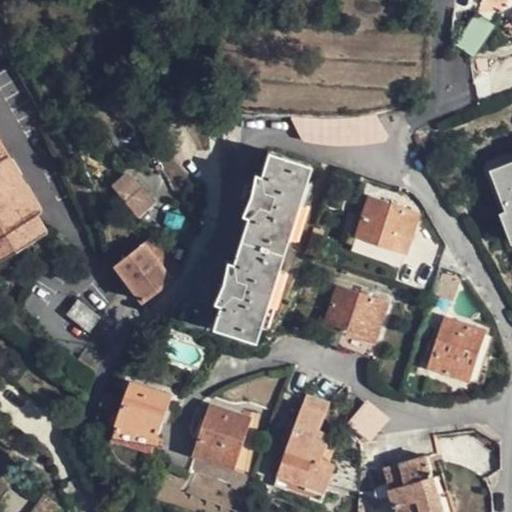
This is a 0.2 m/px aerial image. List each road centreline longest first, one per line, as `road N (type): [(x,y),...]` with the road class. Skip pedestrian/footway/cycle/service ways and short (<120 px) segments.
road 1 (residential): [(189,313),(213,267),(249,133),(409,173),(428,189),(511,338)]
road 2 (residential): [(99,511),(88,414),(114,355),(194,264),(215,215),(216,143)]
road 3 (residential): [(178,440),(211,381),(276,358),(306,356),(421,410),(488,411),(511,403)]
road 4 (unknown): [(409,173),(409,121),(435,105),(440,0)]
